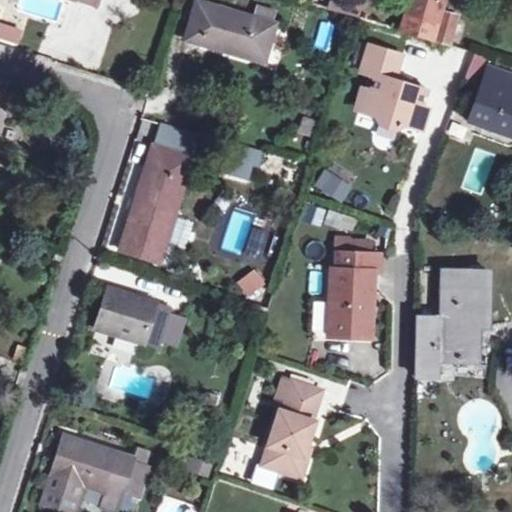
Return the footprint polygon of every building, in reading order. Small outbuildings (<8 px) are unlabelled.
[(241,0),(208,0),(200,31),(275,54),(287,14),(241,0)] [(332,0),(330,11),(362,18),(365,0),(332,0)] [(442,35),(451,0),(419,0),(412,25),(442,35)] [(0,41),(19,45),(22,26),(0,22),(0,41)] [(315,47),(330,50),(336,25),(320,22),(315,47)] [(370,84),(363,104),(381,110),(381,116),(402,123),(409,118),(428,125),(436,105),(429,103),(434,85),(402,76),(410,50),(376,39),(367,65),(381,70),(375,85),(370,84)] [(473,58),(468,74),(478,78),(484,62),(473,58)] [(511,68),(499,65),(479,117),(511,128),(511,68)] [(130,244),(171,257),(204,152),(163,139),(130,244)] [(234,143),(224,175),(252,183),(262,152),(234,143)] [(462,187),(481,194),(495,155),(476,148),(462,187)] [(314,187),(342,203),(353,184),(324,168),(314,187)] [(321,225),(324,207),(304,204),(301,221),(321,225)] [(329,210),(323,219),(346,233),(352,223),(329,210)] [(383,268),(389,268),(390,250),(347,248),(346,265),(339,265),(336,332),(379,334),(383,268)] [(255,268),(236,282),(246,297),(266,283),(255,268)] [(451,315),(426,315),(425,375),(447,376),(449,359),(486,361),(487,329),(498,330),(497,270),(451,270),(451,315)] [(118,285),(106,325),(190,349),(202,309),(118,285)] [(286,401),(269,459),(312,473),(319,453),(314,451),(326,414),(321,412),(330,386),(301,375),(292,403),(286,401)] [(65,469),(59,487),(89,495),(94,480),(114,485),(108,500),(129,505),(147,451),(73,430),(61,468),(65,469)] [(89,495),(59,487),(55,498),(85,507),(89,495)]
